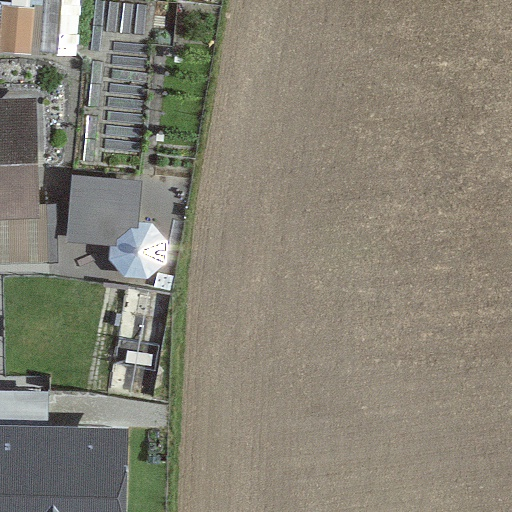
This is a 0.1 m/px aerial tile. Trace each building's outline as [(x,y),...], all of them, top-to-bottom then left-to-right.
[(0,0),(0,44),(37,51),(45,6),(6,0),(0,0)] [(33,98),(0,98),(0,202),(35,202),(33,98)] [(134,190),(76,187),(73,246),(131,249),(134,190)] [(117,423),(118,390),(55,389),(55,422),(117,423)] [(120,511),(123,424),(0,420),(0,511),(120,511)]
